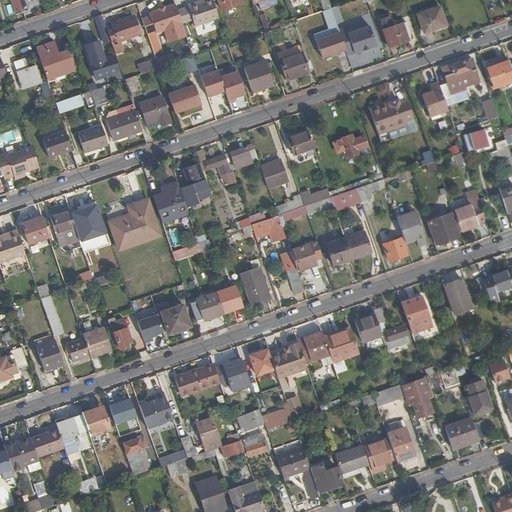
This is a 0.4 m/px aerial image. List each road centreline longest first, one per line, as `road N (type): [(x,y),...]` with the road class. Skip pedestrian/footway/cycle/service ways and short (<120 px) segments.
road 1 (residential): [(0,206),(511,29)]
road 2 (residential): [(0,417),(511,241)]
road 3 (residential): [(343,511),(511,454)]
